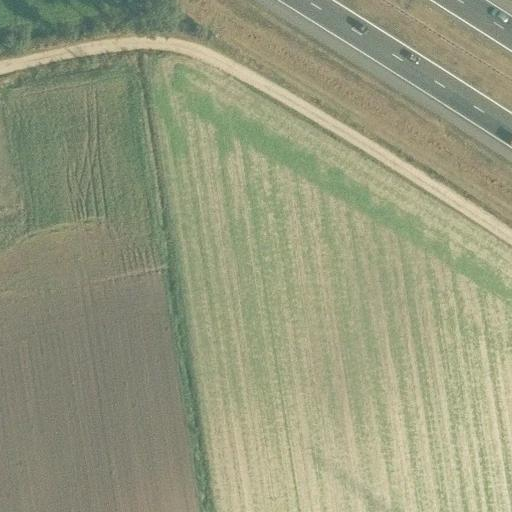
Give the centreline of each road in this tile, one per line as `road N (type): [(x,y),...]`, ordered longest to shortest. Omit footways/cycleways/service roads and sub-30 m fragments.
road 1 (track): [(0,54),(54,42),(189,44),(246,71),(511,251)]
road 2 (motorway): [(299,0),(511,134)]
